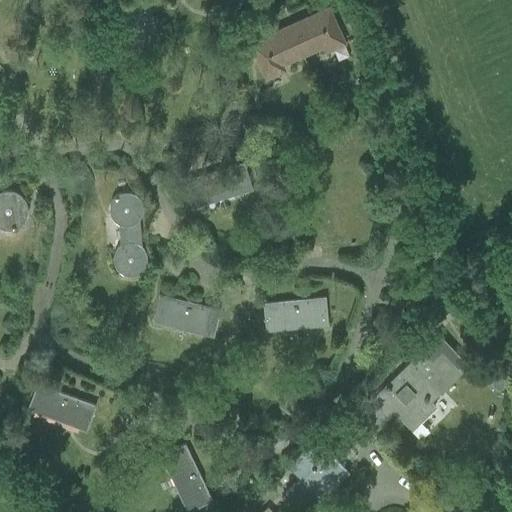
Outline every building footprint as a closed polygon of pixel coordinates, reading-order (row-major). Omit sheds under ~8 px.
[(303,57),(323,48),(325,54),(346,44),(329,6),(289,24),(303,57)] [(289,24),(248,42),(265,80),(286,71),(283,66),(303,57),(289,24)] [(243,164),(184,181),(192,208),(251,191),(243,164)] [(0,228),(3,229),(7,230),(11,229),(15,228),(18,226),(21,223),(24,220),(26,216),(26,212),(26,208),(26,204),(24,200),(22,197),(19,194),(15,192),(11,191),(7,191),(3,191),(0,192),(0,228)] [(140,233),(139,219),(140,217),(141,214),(142,211),(142,207),(141,204),(140,201),(138,198),(135,195),(132,194),(129,192),(125,192),(122,192),(119,193),(115,195),(113,197),(111,200),(109,203),(109,207),(109,210),(109,214),(111,217),(113,220),(115,222),(118,224),(119,234),(140,233)] [(119,234),(120,245),(117,247),(115,250),(113,253),(113,257),(113,260),(113,264),(115,267),(117,270),(119,272),(122,274),(126,275),(129,275),(133,275),(136,274),(139,272),(142,270),(144,267),(145,264),(146,261),(146,257),(145,254),(144,250),(142,248),(141,247),(140,233),(119,234)] [(420,268),(435,301),(452,294),(437,261),(420,268)] [(158,295),(152,322),(206,335),(213,337),(219,309),(158,295)] [(262,302),(265,330),(327,325),(324,297),(262,302)] [(434,405),(429,400),(463,367),(436,338),(366,405),(355,416),(366,428),(377,417),(383,423),(394,412),(410,429),(411,428),(434,405)] [(26,410),(85,431),(95,405),(36,383),(26,410)] [(343,466),(318,441),(312,446),(309,443),(286,465),(299,478),(284,492),(294,502),(296,500),(308,511),(333,487),(325,479),(330,475),(331,477),(343,466)] [(159,455),(187,511),(212,500),(184,443),(159,455)]
